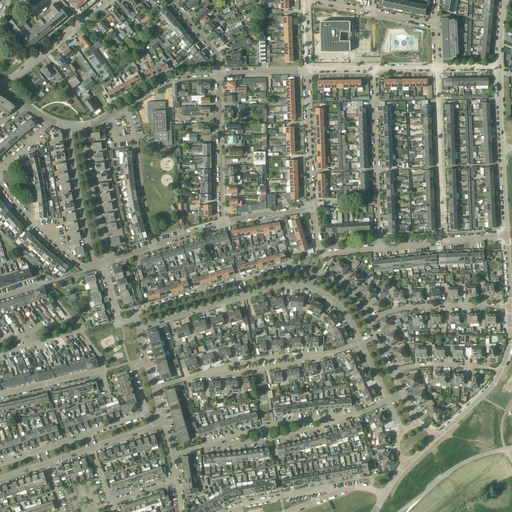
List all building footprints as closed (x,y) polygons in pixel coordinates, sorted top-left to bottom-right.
[(70,0),(69,1),(73,7),(74,6),(77,9),(78,9),(79,8),(82,6),(81,6),(76,0),(70,0)] [(190,0),(186,4),(190,9),(200,1),(199,0),(190,0)] [(380,0),(379,6),(426,16),(429,0),(427,0),(426,6),(396,0),(380,0)] [(132,16),(134,18),(136,16),(134,13),(133,12),(125,2),(120,6),(129,18),(132,16)] [(22,42),(28,49),(67,17),(56,3),(50,8),(52,11),(43,19),(43,18),(38,22),(39,23),(31,29),(22,19),(18,22),(15,18),(8,24),(23,41),(22,42)] [(144,12),(148,9),(143,3),(141,5),(140,6),(144,12)] [(204,8),(195,16),(199,20),(208,13),(209,13),(212,10),(211,8),(208,11),(205,7),(204,8)] [(155,17),(157,19),(161,15),(163,17),(169,12),(166,8),(155,17)] [(236,9),(230,12),(226,13),(228,17),(230,17),(231,20),(236,18),(234,15),(237,13),(236,9)] [(135,31),(130,24),(129,25),(127,23),(126,20),(121,15),(120,16),(115,10),(110,14),(116,20),(115,20),(119,25),(120,26),(124,24),(126,27),(125,27),(131,34),(135,31)] [(214,13),(213,11),(210,13),(200,21),(202,23),(202,24),(203,25),(204,26),(210,21),(207,17),(208,16),(209,18),(212,15),(214,13)] [(162,22),(160,23),(162,25),(172,16),(169,12),(163,17),(160,19),(162,22)] [(116,26),(118,24),(110,14),(106,18),(111,24),(113,22),(116,26)] [(143,18),(140,20),(144,24),(150,19),(147,16),(143,18)] [(162,25),(163,27),(168,23),(169,25),(176,20),(172,16),(162,25)] [(209,32),(215,28),(213,25),(217,22),(220,20),(217,17),(216,17),(211,22),(211,23),(205,27),(209,32)] [(169,30),(167,31),(168,33),(179,24),(176,20),(169,25),(170,25),(167,27),(169,30)] [(447,20),(441,20),(442,29),(443,29),(443,38),(448,37),(448,40),(443,40),(444,58),(456,57),(455,43),(466,42),(466,37),(467,37),(467,34),(455,34),(454,20),(447,20)] [(96,25),(103,34),(109,29),(102,21),(96,25)] [(335,53),(349,52),(350,52),(350,51),(350,41),(341,41),(341,33),(350,33),(350,23),(349,22),(340,21),(321,22),(320,22),(320,23),(320,31),(320,51),(320,52),(321,52),(335,53)] [(227,29),(228,31),(238,27),(242,26),(241,23),(226,28),(227,29)] [(168,33),(170,35),(174,31),(176,33),(182,28),(179,24),(168,33)] [(223,33),(223,32),(221,30),(224,27),(222,25),(219,27),(216,30),(217,30),(211,35),(215,39),(221,35),(223,33)] [(228,31),(225,34),(222,36),(222,37),(217,41),(221,46),(227,42),(225,39),(231,35),(239,32),(238,27),(228,31)] [(174,39),(175,41),(186,32),(182,28),(176,33),(178,36),(174,39)] [(176,42),(177,45),(182,40),(185,43),(191,38),(187,33),(177,41),(176,42)] [(113,37),(112,37),(116,42),(115,43),(117,45),(121,41),(116,34),(113,37)] [(84,35),(79,40),(81,43),(79,45),(82,48),(84,46),(86,50),(88,48),(91,52),(95,49),(92,44),(84,35)] [(184,48),(185,50),(195,43),(191,38),(185,43),(187,46),(184,48)] [(92,44),(96,50),(99,47),(100,49),(103,47),(96,39),(94,41),(95,42),(92,44)] [(249,39),(231,46),(233,50),(251,44),(249,39)] [(184,53),(185,55),(188,53),(191,51),(190,51),(191,50),(194,54),(200,49),(196,44),(190,49),(187,51),(184,53)] [(73,54),(69,48),(63,53),(67,59),(73,54)] [(95,49),(91,52),(101,66),(105,63),(95,50),(95,49)] [(77,50),(74,53),(92,79),(93,78),(96,76),(77,50)] [(208,59),(201,51),(196,56),(192,58),(188,62),(191,66),(194,63),(193,62),(194,62),(196,63),(202,58),(205,62),(208,59)] [(227,62),(226,62),(226,65),(227,65),(227,66),(241,66),(241,51),(230,55),(230,59),(227,59),(227,62)] [(175,60),(172,62),(174,67),(183,60),(180,56),(178,57),(175,60)] [(59,59),(56,61),(63,69),(65,68),(66,69),(67,70),(69,68),(68,67),(61,57),(59,59)] [(166,62),(160,65),(163,71),(169,69),(166,62)] [(68,66),(73,73),(78,69),(73,63),(68,66)] [(48,65),(42,69),(46,74),(44,75),(48,79),(52,76),(56,82),(61,78),(56,70),(53,72),(48,65)] [(160,65),(155,67),(158,74),(163,71),(160,65)] [(150,70),(152,76),(158,74),(155,67),(150,70)] [(144,72),(147,79),(152,76),(150,70),(144,72)] [(137,73),(132,75),(133,78),(137,84),(142,81),(139,75),(138,75),(137,73)] [(40,85),(44,81),(43,80),(40,75),(37,78),(36,77),(33,80),(38,87),(40,85)] [(75,77),(68,82),(73,89),(80,83),(75,77)] [(90,78),(82,83),(87,90),(94,85),(90,78)] [(133,78),(128,81),(132,87),(137,84),(133,78)] [(445,80),(441,80),(441,90),(447,89),(447,87),(451,87),(451,79),(445,79),(445,80)] [(361,80),(354,80),(354,88),(355,91),(356,91),(358,91),(358,92),(362,92),(363,92),(362,88),(361,88),(361,80)] [(128,81),(123,84),(127,90),(132,87),(128,81)] [(227,88),(228,90),(235,90),(235,85),(240,85),(240,82),(227,82),(227,85),(227,87),(227,88)] [(209,83),(198,83),(198,93),(205,93),(204,89),(209,89),(209,83)] [(123,84),(118,87),(121,93),(127,90),(123,84)] [(118,87),(112,90),(116,96),(121,93),(118,87)] [(110,91),(107,93),(111,99),(116,96),(112,90),(111,88),(109,89),(110,91)] [(0,106),(0,107),(4,110),(10,115),(17,106),(12,101),(6,97),(0,94),(0,93),(0,106)] [(227,99),(227,101),(228,102),(228,103),(236,102),(236,98),(240,98),(240,99),(246,99),(246,97),(246,93),(237,93),(237,95),(231,95),(231,96),(227,96),(227,99)] [(191,96),(191,101),(200,101),(201,101),(201,104),(210,104),(209,98),(204,98),(204,96),(194,96),(191,96)] [(90,99),(84,103),(91,112),(92,113),(94,111),(94,110),(96,108),(90,99)] [(480,104),(478,104),(478,110),(479,110),(490,109),(489,103),(486,104),(486,100),(479,100),(480,104)] [(172,146),(171,122),(166,122),(166,111),(165,111),(165,102),(148,102),(149,124),(153,123),(154,146),(172,146)] [(383,107),(383,113),(391,113),(390,107),(391,107),(391,104),(386,104),(387,107),(383,107)] [(227,109),(228,118),(236,117),(236,111),(245,111),(245,105),(233,106),(233,109),(227,109)] [(210,113),(209,107),(198,107),(196,107),(183,107),(183,116),(190,116),(189,114),(201,113),(210,113)] [(31,118),(26,122),(31,129),(36,126),(34,123),(34,122),(31,118)] [(31,129),(26,122),(22,126),(27,133),(31,129)] [(210,134),(210,132),(210,131),(210,130),(210,127),(204,127),(204,125),(192,125),(192,129),(197,129),(198,130),(201,130),(201,134),(210,134)] [(22,126),(17,129),(23,136),(27,133),(22,126)] [(17,129),(13,133),(19,140),(23,136),(17,129)] [(55,140),(49,142),(50,146),(55,145),(61,144),(61,141),(62,141),(62,137),(63,137),(62,134),(61,134),(61,133),(60,132),(59,132),(58,133),(58,134),(54,135),(55,140)] [(100,138),(99,133),(95,134),(95,133),(94,132),(93,132),(93,133),(92,133),(92,134),(91,135),(91,138),(92,138),(93,141),(94,141),(95,144),(101,144),(106,143),(105,139),(100,138)] [(19,140),(13,133),(9,136),(15,143),(19,140)] [(11,147),(15,143),(9,136),(5,140),(11,147)] [(236,137),(228,138),(228,144),(236,144),(236,147),(241,146),(244,146),(244,144),(243,143),(241,143),(241,142),(241,140),(236,140),(236,137)] [(1,144),(7,150),(11,147),(5,140),(1,144)] [(61,144),(55,145),(56,150),(51,152),(52,156),(57,155),(63,154),(62,151),(64,151),(63,147),(64,147),(64,144),(61,144)] [(97,155),(102,154),(108,153),(107,149),(101,148),(101,144),(95,144),(92,145),(93,148),(94,148),(94,152),(96,151),(96,154),(97,155)] [(32,153),(28,154),(30,160),(39,157),(41,157),(45,156),(44,149),(37,151),(37,152),(32,153)] [(128,149),(120,150),(120,153),(123,153),(123,158),(132,158),(132,152),(129,152),(128,149)] [(253,152),(253,165),(265,165),(265,152),(253,152)] [(57,155),(58,160),(52,162),(53,166),(58,165),(64,164),(64,161),(65,161),(65,157),(66,157),(65,154),(63,154),(57,155)] [(98,165),(104,164),(109,163),(109,159),(103,158),(102,154),(97,155),(96,154),(94,155),(94,158),(95,158),(96,162),(98,161),(98,165)] [(39,157),(30,160),(31,165),(40,163),(42,162),(41,157),(39,157)] [(58,165),(59,170),(54,172),(55,176),(60,176),(60,175),(66,174),(65,171),(67,171),(66,167),(67,167),(67,164),(64,164),(58,165)] [(100,175),(106,174),(111,173),(110,169),(105,168),(104,164),(98,165),(95,165),(96,169),(97,168),(98,172),(99,171),(100,175)] [(60,175),(60,176),(61,180),(56,182),(56,186),(62,186),(62,185),(68,184),(67,181),(69,181),(68,177),(69,177),(69,174),(66,174),(60,175)] [(102,185),(107,184),(113,183),(112,179),(106,178),(106,174),(100,175),(97,175),(98,179),(99,178),(99,182),(101,181),(102,185)] [(62,185),(62,186),(63,190),(58,192),(58,196),(64,195),(69,194),(69,191),(71,191),(70,187),(71,187),(70,184),(68,184),(62,185)] [(104,195),(109,194),(115,193),(114,189),(108,188),(107,184),(102,185),(99,185),(100,189),(101,188),(101,192),(103,192),(104,195)] [(64,195),(65,200),(59,202),(60,207),(66,205),(71,204),(71,201),(72,201),(72,197),(73,197),(72,193),(69,194),(64,195)] [(287,204),(294,203),(294,200),(298,199),(298,193),(290,193),(290,200),(287,200),(287,204)] [(106,205),(111,204),(117,203),(116,199),(110,199),(109,194),(104,195),(101,195),(102,199),(103,199),(103,202),(105,202),(106,205)] [(275,194),(267,194),(267,208),(269,208),(272,207),(272,202),(275,202),(275,194)] [(66,205),(66,210),(61,212),(62,216),(68,215),(73,214),(73,211),(74,210),(74,207),(75,207),(74,203),(71,204),(66,205)] [(108,215),(113,214),(119,213),(118,209),(112,208),(111,204),(106,205),(103,205),(104,209),(105,209),(105,212),(107,212),(108,215)] [(6,207),(0,211),(0,214),(2,217),(9,211),(6,207)] [(9,211),(2,217),(6,221),(13,215),(9,211)] [(68,215),(69,220),(64,222),(64,226),(70,225),(75,224),(75,221),(76,220),(76,217),(77,217),(76,213),(73,214),(68,215)] [(110,225),(116,224),(121,223),(120,219),(114,218),(113,214),(108,215),(105,215),(106,219),(107,219),(107,222),(109,222),(110,225)] [(13,215),(6,221),(10,225),(17,219),(13,215)] [(17,219),(10,225),(14,229),(20,223),(17,219)] [(299,219),(291,222),(293,228),(300,226),(299,219)] [(133,228),(132,228),(133,230),(135,229),(144,227),(143,221),(134,224),(135,227),(133,228)] [(20,223),(14,229),(17,233),(19,235),(22,231),(21,230),(24,227),(20,223)] [(70,225),(71,230),(66,232),(67,236),(72,235),(78,234),(77,231),(79,230),(78,227),(79,227),(78,223),(75,224),(70,225)] [(110,232),(111,232),(112,235),(123,232),(122,229),(117,228),(116,224),(110,225),(107,225),(108,229),(109,229),(110,232)] [(300,226),(293,228),(295,234),(302,232),(300,226)] [(133,230),(134,235),(137,235),(146,232),(144,227),(135,229),(133,230)] [(24,232),(20,236),(21,238),(25,242),(26,242),(32,235),(28,231),(25,234),(24,232)] [(111,242),(112,246),(113,246),(113,247),(114,247),(115,247),(116,247),(116,246),(117,246),(117,245),(120,244),(119,239),(124,236),(123,232),(112,235),(113,238),(111,239),(112,242),(111,242)] [(146,232),(137,235),(139,243),(146,241),(145,238),(147,237),(146,232)] [(226,232),(221,234),(223,241),(225,245),(227,244),(228,246),(231,245),(229,239),(226,232)] [(302,232),(295,234),(297,240),(304,238),(302,232)] [(68,242),(69,246),(80,244),(79,240),(81,240),(80,237),(81,236),(80,233),(78,234),(72,235),(73,240),(68,242)] [(25,242),(23,244),(27,248),(29,245),(36,239),(32,235),(26,242),(25,242)] [(216,236),(211,237),(213,244),(216,244),(217,249),(220,248),(216,236)] [(306,244),(304,238),(297,240),(299,246),(306,244)] [(36,239),(29,245),(34,249),(40,242),(36,239)] [(40,242),(34,249),(38,253),(44,246),(40,242)] [(194,243),(189,245),(191,252),(194,251),(195,254),(197,253),(194,243)] [(84,254),(84,253),(85,253),(84,250),(83,250),(82,246),(81,247),(80,244),(69,246),(70,250),(75,250),(76,255),(80,254),(80,255),(81,255),(82,256),(83,256),(83,255),(84,255),(84,254)] [(308,250),(306,244),(299,246),(301,253),(308,250)] [(44,246),(38,253),(42,257),(48,250),(44,246)] [(183,247),(177,249),(180,256),(182,255),(183,258),(186,257),(185,254),(183,247)] [(48,250),(42,257),(46,260),(52,253),(48,250)] [(175,260),(172,250),(167,252),(169,259),(170,262),(175,260)] [(286,259),(284,252),(278,254),(280,261),(286,259)] [(52,253),(46,260),(50,264),(56,256),(52,253)] [(161,254),(155,256),(158,263),(159,267),(164,265),(164,264),(163,261),(161,254)] [(261,259),(263,266),(269,265),(266,257),(266,258),(265,255),(260,256),(261,259)] [(56,256),(50,264),(55,267),(60,260),(56,256)] [(145,259),(141,261),(143,268),(146,267),(148,270),(153,269),(152,265),(150,258),(145,259)] [(60,260),(55,267),(59,271),(65,263),(60,260)] [(242,260),(239,261),(240,265),(237,266),(240,273),(245,271),(243,264),(242,260)] [(245,271),(251,270),(249,263),(246,264),(245,261),(242,261),(242,260),(243,264),(245,271)] [(255,261),(249,263),(251,270),(257,268),(255,261)] [(336,272),(338,273),(343,264),(338,261),(333,270),(336,272)] [(65,263),(59,271),(64,274),(67,270),(69,267),(65,263)] [(348,263),(346,265),(343,264),(338,273),(340,275),(340,274),(343,276),(350,264),(348,263)] [(113,269),(115,276),(115,275),(117,280),(124,278),(123,273),(121,266),(119,267),(116,268),(113,269)] [(220,267),(219,267),(220,270),(221,271),(223,278),(229,276),(227,269),(224,270),(222,266),(220,267)] [(31,268),(24,270),(27,279),(32,278),(31,273),(35,272),(31,268)] [(350,282),(352,284),(359,275),(357,273),(359,271),(357,269),(348,279),(350,282)] [(18,270),(13,271),(16,283),(22,281),(19,272),(18,270)] [(24,270),(19,272),(22,281),(27,279),(24,270)] [(146,278),(144,270),(138,271),(140,280),(146,278)] [(214,270),(209,272),(210,274),(212,282),(212,281),(218,280),(215,273),(214,270)] [(13,271),(7,273),(11,284),(16,283),(13,271)] [(203,273),(203,274),(203,276),(204,276),(206,283),(212,282),(210,274),(209,272),(203,273)] [(7,273),(2,275),(3,277),(6,286),(11,284),(7,273)] [(87,284),(88,283),(90,289),(97,287),(96,281),(97,281),(95,274),(85,277),(87,284)] [(357,287),(364,279),(359,275),(352,284),(354,285),(357,287)] [(374,279),(372,277),(368,281),(370,284),(361,292),(363,294),(362,295),(364,296),(373,290),(375,288),(371,282),(374,279)] [(117,280),(116,281),(118,287),(119,287),(120,292),(127,290),(125,285),(128,284),(126,278),(124,278),(117,280)] [(198,278),(192,280),(194,287),(200,285),(199,280),(198,278)] [(492,284),(489,284),(490,295),(493,295),(493,294),(496,294),(495,287),(499,287),(498,278),(494,279),(494,281),(492,281),(492,284)] [(148,286),(147,284),(153,282),(152,279),(142,282),(143,288),(148,287),(148,285),(148,286)] [(174,280),(168,282),(170,286),(172,293),(178,292),(175,282),(174,280)] [(178,281),(175,282),(178,292),(183,290),(181,283),(179,284),(178,281)] [(187,281),(181,283),(183,290),(189,288),(187,281)] [(459,288),(453,288),(454,299),(457,299),(457,298),(460,298),(459,291),(462,291),(462,284),(462,282),(458,283),(459,288)] [(483,282),(480,283),(480,289),(483,289),(484,295),(487,295),(487,296),(490,295),(489,284),(486,285),(485,282),(483,282)] [(477,286),(471,286),(472,297),(475,297),(475,296),(478,296),(477,289),(480,289),(480,283),(476,283),(477,286)] [(393,284),(389,284),(389,294),(393,294),(393,301),(396,301),(396,302),(399,302),(399,291),(396,291),(395,288),(393,288),(393,284)] [(429,285),(426,285),(426,293),(429,293),(430,300),(433,299),(433,300),(436,300),(435,286),(434,284),(429,285)] [(441,286),(435,286),(436,300),(438,300),(438,299),(442,299),(441,292),(444,292),(444,284),(440,284),(441,286)] [(447,284),(444,284),(444,292),(447,292),(448,298),(451,298),(451,299),(454,299),(453,288),(450,288),(449,285),(447,286),(447,284)] [(465,284),(462,284),(462,291),(465,291),(466,297),(469,297),(469,298),(472,297),(471,286),(465,287),(465,284)] [(163,285),(157,287),(158,290),(160,297),(166,295),(164,288),(163,285)] [(411,285),(408,286),(408,288),(408,294),(411,294),(411,300),(414,300),(414,301),(417,301),(417,290),(411,290),(411,285)] [(423,288),(417,288),(417,290),(417,301),(420,301),(420,300),(423,300),(423,294),(426,293),(426,285),(422,285),(423,288)] [(44,287),(38,289),(41,297),(42,300),(46,298),(44,287)] [(86,297),(88,303),(93,301),(94,301),(101,299),(102,298),(100,292),(99,292),(97,287),(90,289),(87,290),(88,296),(86,297)] [(157,287),(152,288),(152,289),(152,291),(155,299),(160,297),(158,290),(157,287)] [(405,291),(399,291),(399,302),(402,302),(402,301),(405,301),(405,294),(408,294),(408,288),(405,288),(405,291)] [(120,292),(122,299),(124,305),(131,303),(133,302),(131,294),(134,293),(133,289),(128,290),(127,290),(120,292)] [(149,292),(147,293),(149,300),(155,299),(152,291),(152,289),(151,289),(148,290),(149,292)] [(33,291),(29,292),(33,302),(35,302),(37,301),(38,301),(34,290),(33,291)] [(377,290),(375,292),(373,290),(364,296),(365,298),(366,298),(368,301),(379,293),(377,290)] [(29,292),(25,294),(28,304),(30,303),(32,303),(33,302),(29,292)] [(25,294),(20,295),(23,306),(28,304),(25,294)] [(20,295),(15,297),(19,307),(23,306),(20,295)] [(291,304),(287,304),(288,310),(290,310),(293,310),(293,307),(296,308),(297,297),(295,296),(295,297),(291,296),(291,304)] [(15,297),(10,298),(13,306),(14,309),(19,307),(15,297)] [(278,298),(276,299),(279,309),(280,312),(283,312),(283,311),(285,310),(286,312),(288,312),(288,310),(287,304),(284,304),(282,297),(278,298)] [(297,297),(296,308),(302,308),(302,311),(304,312),(306,306),(303,305),(303,298),(300,297),(297,297)] [(10,298),(6,300),(9,310),(11,310),(14,309),(13,306),(10,298)] [(95,306),(93,307),(95,313),(97,313),(97,312),(104,310),(104,311),(105,310),(103,304),(102,304),(101,299),(102,299),(102,298),(101,299),(94,301),(93,301),(94,301),(95,306)] [(272,308),(269,308),(271,314),(277,313),(280,312),(279,309),(276,299),(273,299),(273,300),(270,301),(272,308)] [(6,300),(1,301),(3,309),(4,312),(9,310),(6,300)] [(306,306),(304,312),(307,312),(308,310),(313,313),(318,303),(316,302),(313,300),(309,307),(306,306)] [(384,306),(380,300),(371,306),(374,311),(377,310),(377,311),(382,308),(381,307),(384,306)] [(261,303),(258,304),(262,314),(267,313),(268,315),(271,314),(269,308),(266,309),(264,302),(261,303)] [(313,313),(312,315),(317,318),(319,319),(323,314),(320,312),(323,306),(320,304),(318,303),(313,313)] [(256,305),(253,306),(255,313),(253,313),(254,316),(262,314),(258,304),(256,304),(256,305)] [(236,310),(235,310),(233,311),(236,321),(241,320),(241,323),(244,322),(242,316),(241,316),(239,309),(236,310)] [(104,311),(105,311),(105,310),(104,311),(104,310),(97,312),(97,313),(95,313),(97,313),(99,318),(97,319),(99,325),(109,322),(107,316),(106,316),(104,311)] [(232,328),(231,323),(236,321),(233,311),(231,311),(231,312),(227,313),(229,320),(227,321),(228,327),(229,329),(232,328)] [(323,314),(319,319),(321,321),(323,323),(325,321),(327,323),(335,316),(334,314),(333,315),(331,312),(325,317),(323,314)] [(452,324),(455,324),(455,313),(452,313),(452,314),(449,314),(449,321),(446,321),(446,327),(446,329),(449,329),(449,327),(451,327),(452,324)] [(461,329),(464,329),(464,320),(461,320),(461,314),(457,314),(457,313),(455,313),(455,324),(461,324),(461,329)] [(467,320),(464,320),(464,329),(467,329),(467,327),(469,327),(470,324),(473,324),(473,313),(470,313),(470,314),(467,314),(467,320)] [(476,313),(473,313),(473,324),(479,324),(479,327),(482,327),(482,321),(479,321),(479,314),(476,314),(476,313)] [(431,325),(437,325),(436,314),(433,314),(433,315),(430,315),(431,322),(427,322),(428,328),(431,328),(431,325)] [(439,314),(436,314),(437,325),(443,325),(443,327),(446,327),(446,321),(442,321),(442,315),(439,315),(439,314)] [(487,327),(488,324),(491,325),(491,314),(489,314),(485,314),(485,321),(482,321),(482,327),(482,329),(485,329),(485,327),(487,327)] [(494,315),(494,314),(491,314),(491,325),(491,327),(497,328),(497,330),(500,330),(500,321),(497,321),(497,315),(494,315)] [(218,315),(216,316),(219,326),(224,325),(225,328),(228,327),(227,321),(224,321),(222,315),(218,316),(218,315)] [(409,334),(413,333),(413,330),(415,329),(415,327),(419,326),(418,315),(415,316),(415,317),(412,317),(412,323),(408,324),(409,330),(409,334)] [(425,329),(425,331),(428,330),(428,328),(427,322),(424,322),(424,316),(421,316),(421,315),(418,315),(419,326),(422,326),(423,329),(425,329)] [(213,328),(219,326),(216,316),(213,317),(214,317),(210,318),(212,325),(209,326),(211,332),(212,334),(215,333),(213,328)] [(335,316),(327,323),(329,326),(327,327),(329,330),(327,331),(328,333),(329,333),(335,328),(333,326),(339,321),(336,318),(337,318),(335,316)] [(382,323),(380,324),(383,330),(389,327),(390,330),(396,327),(401,324),(399,319),(393,322),(392,319),(389,320),(387,321),(386,320),(382,322),(382,323)] [(201,320),(199,321),(202,332),(205,331),(206,333),(211,332),(209,326),(206,327),(204,320),(201,321),(201,320)] [(195,330),(192,331),(194,337),(199,335),(199,332),(202,332),(199,321),(196,322),(193,323),(195,330)] [(187,336),(188,339),(194,337),(192,331),(189,332),(187,325),(184,326),(181,326),(184,337),(187,336)] [(182,340),(181,338),(184,337),(181,326),(179,327),(176,328),(178,335),(175,336),(177,342),(182,340)] [(392,332),(385,335),(387,339),(386,339),(387,341),(397,336),(395,332),(398,330),(396,327),(390,330),(392,332)] [(335,328),(329,333),(330,332),(331,334),(332,337),(335,335),(336,338),(346,333),(345,331),(343,328),(337,331),(335,328)] [(158,331),(148,334),(149,337),(150,339),(149,339),(152,338),(159,336),(158,331)] [(289,342),(289,349),(295,348),(294,338),(291,339),(291,336),(290,336),(289,333),(285,334),(286,343),(289,342)] [(300,338),(294,338),(295,348),(301,348),(300,342),(303,341),(303,333),(300,333),(300,338)] [(306,341),(307,348),(312,348),(312,338),(309,338),(308,335),(306,335),(306,333),(303,333),(303,341),(306,341)] [(336,345),(334,345),(336,348),(344,345),(342,342),(348,339),(347,336),(346,333),(336,338),(338,341),(335,342),(336,345)] [(284,349),(283,343),(286,343),(285,334),(285,336),(280,337),(280,340),(277,340),(278,350),(284,349)] [(315,335),(315,338),(312,338),(312,348),(318,347),(318,341),(321,341),(321,334),(315,335)] [(152,338),(149,339),(150,342),(151,342),(151,344),(153,344),(161,341),(159,336),(152,338)] [(267,351),(266,345),(269,345),(268,336),(261,337),(261,338),(256,339),(257,344),(260,344),(260,348),(259,349),(259,352),(261,352),(267,351)] [(272,344),(272,351),(278,350),(277,340),(272,341),(271,336),(268,336),(269,345),(272,344)] [(397,336),(387,341),(388,343),(389,343),(390,346),(397,343),(398,346),(404,343),(401,338),(399,339),(397,336)] [(153,344),(151,344),(152,347),(153,349),(152,349),(154,349),(162,346),(161,341),(153,344)] [(244,345),(241,346),(242,350),(243,356),(249,355),(248,353),(250,353),(249,350),(248,350),(247,345),(248,345),(247,342),(244,343),(244,345)] [(227,349),(224,350),(227,359),(232,358),(230,352),(233,351),(232,345),(231,343),(228,344),(228,346),(226,346),(227,349)] [(235,344),(232,345),(233,351),(236,351),(237,357),(243,356),(242,350),(241,346),(240,343),(235,344)] [(399,349),(393,352),(394,355),(395,357),(405,353),(404,350),(406,349),(404,343),(398,346),(399,349)] [(422,357),(422,358),(425,358),(428,358),(428,351),(431,351),(431,350),(431,345),(432,343),(428,343),(428,345),(426,345),(426,348),(422,347),(422,350),(422,357)] [(464,345),(458,345),(458,348),(458,350),(458,358),(458,359),(461,359),(461,358),(464,358),(464,352),(468,352),(468,350),(467,343),(464,343),(464,345)] [(471,343),(467,343),(468,350),(468,352),(471,352),(471,358),(474,358),(474,359),(477,359),(477,358),(477,350),(477,348),(476,345),(476,344),(471,344),(471,343)] [(413,350),(413,351),(416,351),(416,357),(419,357),(419,358),(422,358),(422,357),(422,350),(422,347),(417,347),(417,344),(413,344),(413,350)] [(449,350),(449,352),(452,352),(452,358),(456,358),(456,359),(458,359),(458,358),(458,350),(458,348),(458,345),(454,345),(452,344),(451,344),(451,345),(449,345),(449,350)] [(495,344),(485,345),(486,350),(486,351),(489,351),(489,358),(495,357),(495,356),(497,356),(496,352),(495,352),(495,350),(495,347),(495,344)] [(431,350),(431,351),(434,351),(434,358),(437,358),(437,359),(440,359),(440,358),(440,350),(440,348),(435,348),(435,345),(431,345),(431,350)] [(440,358),(440,359),(443,359),(443,358),(446,358),(446,352),(449,352),(449,350),(449,345),(444,345),(444,348),(440,348),(440,350),(440,358)] [(485,345),(476,345),(477,348),(477,350),(477,358),(477,359),(480,358),(483,358),(483,351),(486,351),(486,350),(485,345)] [(154,349),(152,349),(153,350),(153,352),(153,353),(154,353),(154,354),(164,352),(164,350),(162,346),(154,349)] [(217,349),(215,349),(216,356),(219,355),(221,361),(227,359),(224,350),(219,351),(218,348),(217,349)] [(212,353),(207,355),(210,364),(215,362),(213,356),(216,356),(215,349),(211,350),(212,353)] [(155,355),(154,356),(154,357),(155,360),(156,360),(156,359),(165,357),(164,352),(154,354),(155,355)] [(335,358),(338,356),(338,357),(341,363),(344,361),(344,362),(347,361),(348,364),(358,359),(357,357),(355,354),(349,357),(348,354),(345,355),(344,352),(337,354),(334,356),(335,358)] [(203,353),(198,354),(200,361),(203,360),(204,366),(210,364),(207,355),(204,355),(203,353)] [(405,353),(395,357),(396,360),(396,359),(398,363),(404,360),(406,363),(411,361),(411,356),(411,355),(407,357),(405,353)] [(194,355),(189,357),(190,360),(193,370),(199,368),(197,362),(200,361),(198,354),(194,355)] [(18,371),(25,369),(22,357),(16,358),(18,364),(16,365),(18,371)] [(156,361),(156,362),(157,365),(167,362),(165,357),(156,359),(156,360),(156,361)] [(184,359),(180,361),(182,367),(186,365),(188,371),(193,370),(190,360),(185,362),(184,359)] [(348,364),(351,369),(347,371),(348,374),(350,373),(355,370),(354,368),(361,365),(359,362),(359,361),(358,359),(348,364)] [(331,360),(326,362),(328,372),(331,371),(332,373),(334,373),(335,375),(339,374),(337,365),(333,367),(331,360)] [(158,366),(157,366),(157,367),(158,370),(159,370),(168,367),(167,362),(157,365),(158,366)] [(322,370),(319,370),(321,379),(324,378),(324,376),(326,375),(329,374),(328,372),(326,362),(320,363),(322,370)] [(315,365),(309,366),(311,376),(312,379),(317,378),(318,379),(321,379),(319,370),(316,371),(315,365)] [(305,374),(302,375),(304,383),(307,382),(307,380),(309,380),(309,377),(311,376),(309,366),(304,368),(305,374)] [(159,371),(159,372),(160,375),(170,372),(168,367),(159,370),(159,371)] [(298,369),(292,370),(294,380),(297,379),(298,382),(300,382),(301,384),(304,383),(302,375),(299,375),(298,369)] [(288,378),(285,378),(286,385),(292,384),(295,383),(294,380),(292,370),(287,371),(288,378)] [(357,373),(355,370),(350,373),(351,376),(354,375),(356,380),(366,375),(365,373),(363,370),(357,373)] [(407,382),(408,384),(418,379),(416,376),(419,375),(416,370),(410,372),(412,375),(405,378),(407,382)] [(161,376),(160,376),(160,377),(161,381),(172,378),(170,372),(160,375),(161,376)] [(281,373),(275,374),(277,383),(283,382),(283,385),(286,385),(285,378),(282,379),(281,373)] [(431,380),(431,389),(435,389),(435,384),(441,384),(441,373),(438,373),(438,374),(435,374),(435,380),(431,380)] [(441,384),(441,386),(446,386),(446,387),(450,388),(450,380),(447,380),(447,374),(443,374),(443,373),(441,373),(441,384)] [(450,388),(450,389),(453,389),(453,387),(455,387),(459,387),(459,384),(460,373),(457,373),(457,374),(454,374),(453,380),(450,380),(450,388)] [(460,373),(459,384),(461,385),(462,385),(463,388),(464,388),(468,388),(468,382),(465,381),(466,375),(462,375),(462,373),(460,373)] [(118,381),(115,382),(116,385),(119,384),(129,381),(128,379),(130,378),(129,374),(124,375),(124,374),(120,375),(121,377),(117,378),(118,381)] [(270,376),(269,376),(269,379),(271,379),(272,384),(277,383),(275,374),(270,375),(270,376)] [(357,383),(355,384),(357,389),(363,387),(362,384),(368,381),(367,378),(366,375),(356,380),(357,383)] [(468,382),(468,388),(473,389),(477,389),(477,386),(478,381),(479,381),(480,377),(478,377),(478,376),(472,376),(471,382),(468,382)] [(244,385),(241,386),(241,392),(242,394),(245,394),(245,392),(247,391),(247,388),(250,388),(249,382),(250,382),(250,378),(249,379),(249,378),(243,379),(244,385)] [(411,389),(417,386),(418,389),(424,386),(421,381),(419,382),(418,379),(408,384),(409,386),(411,389)] [(226,387),(224,387),(224,396),(228,396),(227,394),(229,393),(230,390),(232,390),(231,380),(226,381),(226,387)] [(237,380),(231,380),(232,390),(233,390),(233,393),(238,392),(241,392),(241,386),(238,386),(237,380)] [(120,387),(117,388),(118,391),(121,391),(121,390),(131,388),(131,387),(130,385),(132,384),(130,381),(129,381),(119,384),(120,387)] [(220,381),(214,382),(215,395),(221,394),(224,394),(224,396),(224,387),(221,388),(220,381)] [(92,382),(87,383),(89,395),(92,394),(91,392),(98,390),(96,382),(92,383),(92,382)] [(209,389),(206,389),(207,395),(207,397),(210,397),(213,397),(212,395),(215,395),(214,382),(209,382),(209,389)] [(192,390),(189,390),(189,398),(193,398),(192,393),(198,393),(197,383),(191,383),(192,390)] [(203,383),(197,383),(198,393),(201,393),(201,396),(207,395),(206,389),(203,389),(203,383)] [(360,395),(362,394),(364,396),(374,392),(373,389),(372,390),(371,386),(364,389),(363,387),(357,389),(360,395)] [(415,398),(414,398),(415,400),(425,396),(424,393),(426,391),(424,386),(418,389),(419,392),(413,395),(415,398)] [(131,388),(121,390),(121,391),(123,397),(125,396),(132,394),(132,391),(133,391),(132,387),(131,387),(131,388)] [(175,388),(164,391),(165,394),(166,395),(166,396),(167,396),(176,393),(175,388)] [(57,400),(58,402),(60,402),(57,391),(52,392),(52,395),(51,395),(52,399),(53,399),(54,401),(57,400)] [(374,394),(375,394),(374,392),(364,396),(365,399),(363,400),(365,406),(371,403),(369,400),(376,397),(374,394)] [(47,393),(42,394),(45,406),(47,405),(46,403),(49,402),(49,400),(50,400),(49,396),(48,396),(47,393)] [(166,396),(167,399),(167,400),(168,400),(168,401),(178,398),(176,393),(167,396),(166,396)] [(427,398),(425,396),(415,400),(416,402),(417,402),(418,406),(425,402),(427,406),(432,402),(430,400),(429,397),(427,398)] [(168,401),(167,401),(168,405),(169,406),(169,405),(169,406),(170,406),(179,404),(178,398),(168,401)] [(134,399),(127,401),(127,404),(135,408),(136,406),(134,399)] [(430,417),(429,417),(432,418),(437,409),(432,406),(434,404),(432,402),(427,406),(430,409),(427,415),(430,417)] [(119,404),(113,406),(116,415),(116,417),(120,416),(120,414),(122,413),(120,406),(119,404)] [(169,406),(169,407),(170,410),(170,411),(171,411),(171,412),(181,409),(179,404),(170,406),(169,406)] [(275,410),(273,410),(274,414),(275,414),(276,416),(277,416),(277,417),(279,416),(281,415),(280,407),(279,404),(274,405),(275,410)] [(113,406),(107,408),(110,418),(110,419),(114,418),(113,416),(116,415),(113,406)] [(97,411),(94,412),(97,422),(98,424),(102,422),(101,421),(103,420),(104,420),(100,410),(99,407),(96,409),(97,411)] [(104,409),(100,410),(104,420),(103,420),(104,421),(108,420),(107,418),(110,418),(107,408),(104,409)] [(441,408),(440,411),(437,409),(432,418),(434,420),(434,419),(437,421),(439,421),(441,418),(439,417),(441,415),(444,417),(447,412),(441,408)] [(171,411),(170,412),(171,415),(172,416),(173,417),(182,414),(181,409),(171,412),(171,411)] [(94,412),(88,414),(91,424),(91,426),(95,424),(95,423),(97,422),(94,412)] [(373,413),(368,416),(370,421),(373,420),(374,423),(384,418),(383,416),(381,413),(375,416),(373,413)] [(88,414),(82,416),(85,426),(85,428),(89,426),(88,425),(91,424),(88,414)] [(173,418),(172,418),(173,419),(174,422),(184,419),(182,414),(173,417),(173,418)] [(82,416),(75,419),(79,428),(78,428),(79,430),(83,429),(82,427),(85,426),(82,416)] [(20,425),(27,424),(26,418),(16,419),(17,428),(20,428),(20,425)] [(64,426),(62,427),(64,433),(66,432),(66,434),(70,433),(70,431),(72,430),(69,421),(68,418),(65,419),(66,422),(63,423),(64,426)] [(100,419),(101,426),(115,425),(114,418),(100,419)] [(376,427),(374,429),(374,430),(375,432),(381,430),(380,427),(386,424),(385,421),(385,420),(384,418),(374,423),(376,427)] [(69,421),(72,430),(73,432),(77,431),(76,429),(78,428),(79,428),(75,419),(69,421)] [(174,423),(174,424),(175,427),(175,428),(176,427),(185,424),(184,419),(174,422),(174,423)] [(52,423),(49,424),(50,427),(53,437),(56,436),(56,437),(60,436),(60,434),(61,434),(59,428),(58,428),(56,425),(53,426),(52,423)] [(355,425),(354,425),(357,434),(362,432),(359,423),(357,424),(357,423),(355,424),(355,425)] [(49,424),(43,426),(44,429),(47,439),(50,438),(50,440),(54,438),(53,437),(50,427),(49,424)] [(176,428),(175,428),(176,429),(177,433),(177,432),(187,430),(185,424),(176,427),(176,428)] [(354,425),(349,427),(353,437),(354,437),(355,437),(356,437),(357,436),(357,435),(358,435),(357,434),(354,425)] [(43,426),(36,429),(37,431),(38,431),(41,441),(43,440),(44,442),(48,440),(47,439),(44,429),(43,426)] [(208,426),(203,427),(206,436),(211,434),(208,426)] [(198,429),(199,433),(200,438),(202,437),(203,437),(205,437),(205,436),(206,436),(203,427),(198,429)] [(349,427),(344,429),(347,437),(347,438),(347,439),(348,439),(349,439),(350,439),(351,438),(352,437),(353,437),(349,427)] [(344,429),(339,431),(342,439),(347,437),(344,429)] [(34,430),(30,431),(31,433),(35,443),(37,442),(38,444),(41,442),(41,441),(38,431),(37,431),(35,432),(34,430)] [(177,433),(177,434),(177,435),(178,438),(179,438),(188,435),(187,430),(177,432),(177,433)] [(381,430),(375,432),(375,435),(375,437),(378,437),(379,441),(389,440),(389,437),(389,434),(382,434),(381,430)] [(339,431),(334,432),(337,441),(337,443),(342,441),(342,439),(339,431)] [(27,432),(24,433),(25,436),(28,445),(31,444),(31,446),(35,445),(35,443),(31,433),(28,434),(27,432)] [(329,434),(331,442),(332,444),(337,443),(337,441),(334,432),(332,433),(332,432),(329,433),(329,434)] [(21,434),(18,435),(19,438),(22,447),(25,446),(25,448),(29,447),(28,445),(25,436),(22,437),(21,434)] [(329,434),(323,435),(326,444),(327,446),(332,444),(331,442),(329,434)] [(148,439),(151,448),(158,446),(157,442),(159,442),(157,438),(156,439),(154,435),(150,436),(151,438),(148,439)] [(179,439),(178,439),(179,440),(180,443),(190,440),(188,435),(179,438),(179,439)] [(6,442),(9,451),(10,453),(14,452),(13,450),(16,449),(13,440),(12,437),(8,438),(9,441),(6,442)] [(149,452),(148,449),(151,448),(148,439),(147,437),(143,438),(144,440),(141,441),(144,450),(145,453),(149,452)] [(13,440),(16,449),(16,451),(20,450),(19,448),(22,447),(19,438),(13,440)] [(3,443),(0,444),(3,453),(3,454),(4,455),(7,454),(7,452),(9,451),(6,442),(6,439),(2,440),(3,443)] [(144,450),(141,441),(141,439),(136,441),(137,442),(134,443),(137,453),(144,450)] [(379,445),(376,445),(376,446),(377,451),(383,450),(382,446),(389,446),(389,442),(390,442),(389,440),(379,441),(379,445)] [(129,443),(130,445),(127,446),(131,455),(137,453),(134,443),(134,441),(129,443)] [(125,446),(124,445),(120,446),(120,448),(121,448),(125,459),(131,457),(131,455),(127,446),(125,446)] [(121,461),(125,460),(125,459),(121,448),(120,448),(118,449),(117,447),(113,448),(114,450),(117,460),(121,458),(121,461)] [(110,462),(117,460),(114,450),(111,451),(111,449),(106,451),(107,452),(110,462)] [(383,450),(377,451),(378,455),(379,461),(382,460),(392,457),(392,455),(391,455),(390,451),(384,453),(383,450)] [(107,452),(104,453),(104,452),(99,453),(101,457),(99,458),(100,461),(102,461),(103,464),(110,462),(107,452)] [(392,457),(382,460),(384,467),(387,467),(387,465),(394,463),(393,460),(392,457)] [(79,462),(82,472),(83,474),(86,473),(85,470),(89,469),(88,466),(89,465),(88,462),(86,462),(85,458),(81,459),(81,461),(79,462)] [(74,464),(72,464),(76,477),(79,476),(78,473),(82,472),(79,462),(78,460),(74,462),(74,464)] [(369,460),(360,462),(361,465),(363,473),(368,472),(368,470),(370,470),(369,463),(369,460)] [(69,465),(69,464),(64,465),(65,467),(68,476),(72,475),(73,478),(76,477),(72,464),(69,465)] [(65,467),(62,468),(62,466),(57,467),(59,471),(57,472),(58,476),(60,475),(61,478),(65,477),(66,480),(69,479),(68,476),(65,467)] [(164,475),(161,466),(156,468),(159,476),(161,476),(164,475)] [(151,470),(146,472),(149,480),(151,479),(151,480),(154,479),(151,470)] [(37,476),(40,486),(41,488),(44,487),(43,484),(47,483),(46,480),(47,479),(46,476),(45,476),(43,472),(39,473),(39,475),(37,476)] [(146,481),(149,480),(146,472),(141,473),(144,482),(146,481)] [(141,483),(144,482),(141,473),(135,475),(138,483),(141,483)] [(40,486),(37,476),(36,474),(32,476),(33,477),(30,478),(33,488),(40,486)] [(136,485),(136,484),(138,483),(135,475),(130,477),(133,486),(136,485)] [(286,476),(279,477),(279,480),(281,480),(283,488),(288,487),(286,476)] [(31,492),(30,489),(33,488),(30,478),(30,477),(25,478),(26,480),(23,481),(26,490),(27,493),(31,492)] [(130,486),(130,487),(133,486),(130,477),(125,478),(128,487),(130,486)] [(276,477),(268,479),(271,490),(276,489),(274,481),(276,480),(276,477)] [(17,483),(16,483),(20,492),(26,490),(23,481),(23,479),(18,480),(19,482),(17,483)] [(120,490),(123,489),(120,480),(115,482),(118,490),(120,490)] [(12,483),(12,484),(10,485),(13,495),(13,498),(17,496),(16,494),(20,492),(16,483),(17,483),(16,481),(12,483)] [(116,492),(116,491),(118,490),(115,482),(110,484),(113,493),(116,492)] [(7,486),(6,484),(2,486),(3,488),(6,497),(13,495),(10,485),(7,486)] [(229,487),(223,489),(225,492),(229,500),(234,498),(231,490),(230,490),(229,487)] [(236,487),(231,490),(234,498),(239,496),(236,487)] [(219,492),(218,492),(220,495),(224,503),(229,500),(225,492),(223,489),(223,490),(221,489),(219,490),(219,492)] [(170,501),(167,495),(165,495),(163,491),(160,492),(160,493),(158,494),(161,502),(166,501),(167,502),(170,501)] [(218,492),(213,495),(215,498),(219,505),(224,503),(220,495),(218,492)] [(153,495),(156,504),(161,502),(158,494),(156,495),(156,494),(153,495)] [(145,507),(147,511),(152,509),(151,506),(148,497),(146,498),(145,497),(143,498),(146,507),(145,507)] [(215,498),(210,500),(215,508),(219,505),(215,498)] [(210,500),(205,503),(210,511),(215,508),(210,500)] [(55,510),(52,501),(47,503),(50,511),(52,510),(52,511),(55,510)] [(135,501),(132,502),(135,511),(140,509),(138,501),(135,501)] [(205,503),(201,506),(204,511),(207,511),(210,511),(205,503)]
